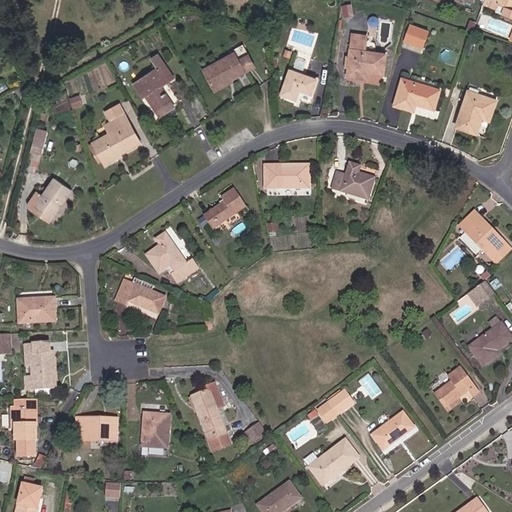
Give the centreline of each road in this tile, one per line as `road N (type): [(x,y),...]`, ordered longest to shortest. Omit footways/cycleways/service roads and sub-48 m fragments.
road 1 (residential): [(89,248),(278,132),(344,122),(453,154),(499,179)]
road 2 (residential): [(363,511),(511,399)]
road 3 (residential): [(89,248),(94,340),(101,353),(137,359)]
